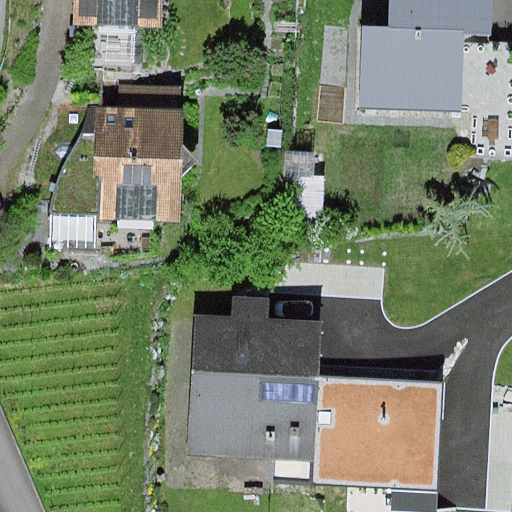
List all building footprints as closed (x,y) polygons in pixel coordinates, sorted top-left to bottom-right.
[(74,0),(73,27),(97,28),(96,45),(134,47),(134,29),(159,30),(160,0),(74,0)] [(298,0),(267,0),(266,43),(296,44),(298,0)] [(491,0),(391,0),(391,28),(356,27),(354,121),(453,123),(454,31),(491,31),(491,0)] [(511,160),(511,45),(481,45),(479,160),(511,160)] [(119,107),(95,106),(93,178),(102,178),(100,220),(117,220),(117,228),(152,229),(153,222),(179,223),(180,177),(196,161),(181,146),(183,87),(120,84),(119,107)] [(231,317),(194,315),(185,460),(314,467),(318,378),(322,323),(266,319),(267,299),(232,297),(231,317)] [(442,385),(318,378),(314,467),(313,486),(436,492),(442,385)]
